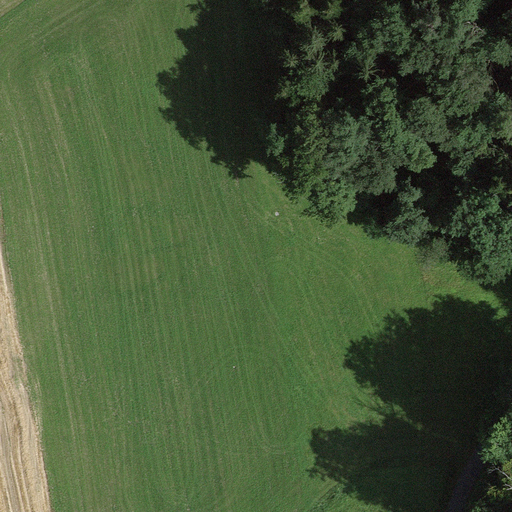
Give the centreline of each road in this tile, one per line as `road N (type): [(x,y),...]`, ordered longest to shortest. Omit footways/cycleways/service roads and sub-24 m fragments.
road 1 (unclassified): [(396,0),(407,48),(477,127),(511,195)]
road 2 (unclassified): [(511,401),(479,447),(460,511)]
